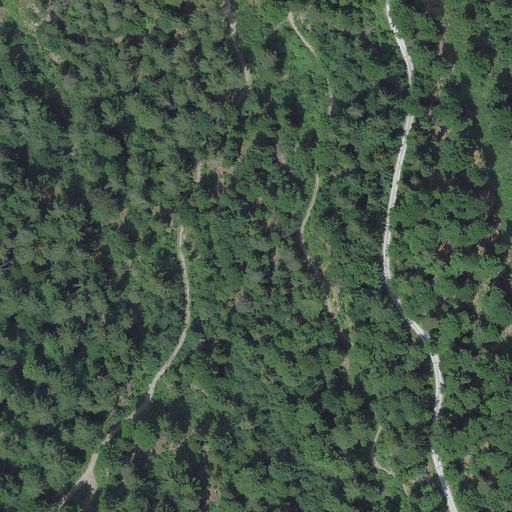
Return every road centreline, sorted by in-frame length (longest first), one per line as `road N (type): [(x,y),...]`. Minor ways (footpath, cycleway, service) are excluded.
road 1 (track): [(226,0),(245,88),(199,152),(179,224),(183,327),(147,400),(94,450),(87,476),(53,511)]
road 2 (track): [(290,0),(290,17),(324,66),(330,93),(302,246),(338,328),(373,363),(382,401),(373,459),(403,486),(412,511)]
road 3 (track): [(389,0),(412,104),(387,272),(437,363),(433,443),(453,511)]
